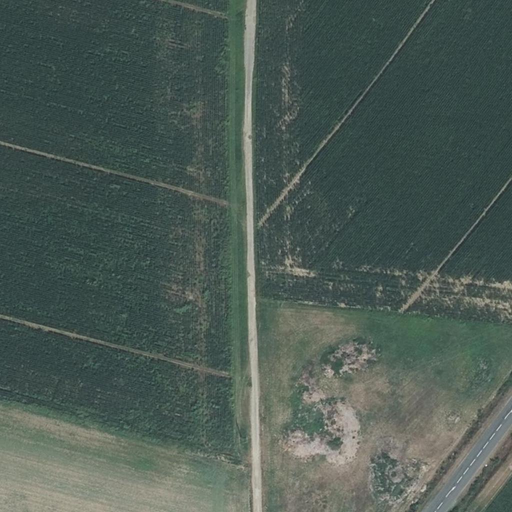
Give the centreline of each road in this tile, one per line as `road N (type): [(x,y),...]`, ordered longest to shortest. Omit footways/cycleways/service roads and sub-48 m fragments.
road 1 (unclassified): [(249,0),(242,93),(260,511)]
road 2 (tertiary): [(435,511),(511,408)]
